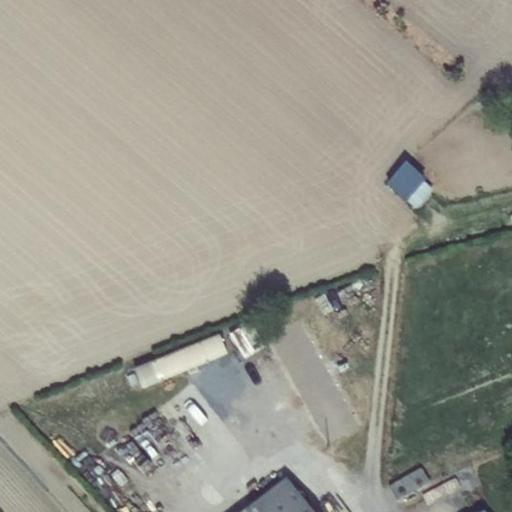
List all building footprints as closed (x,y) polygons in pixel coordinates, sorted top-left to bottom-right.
[(426,182),(407,163),(387,186),(407,204),(409,202),(425,184),(426,182)] [(425,184),(409,202),(417,210),(434,191),(425,184)] [(220,337),(135,371),(143,390),(227,355),(220,337)] [(234,405),(254,389),(234,362),(213,378),(234,405)] [(422,470),(389,488),(398,503),(430,485),(422,470)] [(309,511),(287,482),(247,511),(309,511)]
